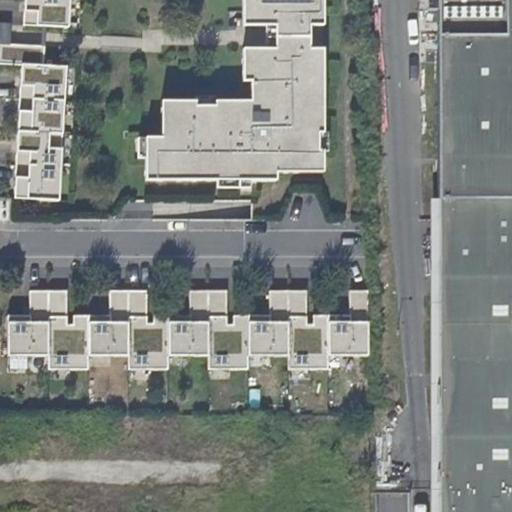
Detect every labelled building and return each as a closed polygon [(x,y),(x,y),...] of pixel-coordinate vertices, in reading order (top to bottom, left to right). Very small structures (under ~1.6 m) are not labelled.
[(23,0),(22,28),(67,30),(68,0),(23,0)] [(245,0),(245,28),(268,28),(268,51),(245,51),(245,84),(252,84),(252,103),(216,102),(216,107),(197,107),(197,102),(162,102),(162,138),(146,138),(146,159),(145,181),(276,183),(276,175),(323,176),(324,154),(319,154),(320,89),(325,89),(325,53),(312,52),(312,29),(326,29),(326,0),(245,0)] [(511,511),(511,0),(424,0),(433,511),(511,511)] [(45,49),(0,46),(0,66),(19,68),(44,69),(45,49)] [(44,69),(19,68),(17,101),(64,104),(67,70),(44,69)] [(324,135),(325,89),(320,89),(319,154),(324,154),(328,154),(329,135),(324,135)] [(197,102),(197,107),(216,107),(216,102),(216,97),(197,97),(197,102)] [(64,104),(17,101),(16,134),(62,137),(64,104)] [(62,137),(16,134),(14,167),(60,170),(62,137)] [(60,170),(14,167),(12,201),(57,204),(60,170)] [(348,318),(327,318),(327,357),(367,356),(367,293),(348,293),(348,318)] [(268,319),(247,319),(247,358),(287,357),(286,294),(268,294),(268,319)] [(305,294),(286,294),(287,357),(287,371),(327,370),(327,357),(327,318),(312,318),(313,328),(306,328),(305,294)] [(145,295),(126,296),(127,359),(126,373),(167,372),(167,358),(166,320),(152,320),(152,329),(146,329),(145,295)] [(188,320),(166,320),(167,358),(206,358),(207,295),(188,295),(188,320)] [(225,295),(207,295),(206,358),(207,371),(247,371),(247,358),(247,319),(232,319),(232,328),(226,328),(225,295)] [(46,360),(46,296),(28,297),(28,321),(6,321),(7,361),(46,360)] [(65,296),(46,296),(46,360),(47,374),(87,373),(87,359),(87,321),(72,321),(72,330),(66,330),(65,296)] [(109,320),(87,321),(87,359),(127,359),(126,296),(108,296),(109,320)]
